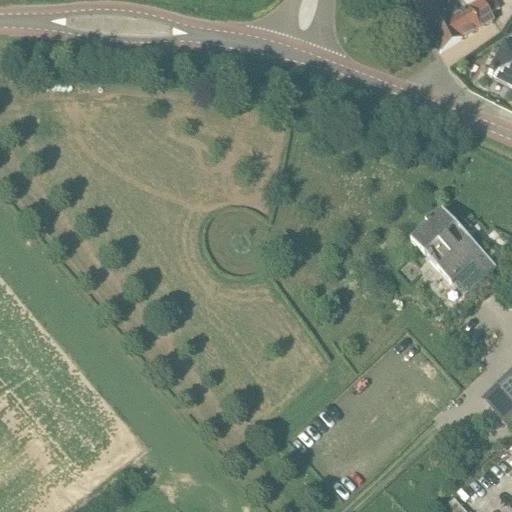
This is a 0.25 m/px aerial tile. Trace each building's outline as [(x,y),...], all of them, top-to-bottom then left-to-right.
[(411,0),(416,10),(434,0),(443,0),(445,3),(450,1),(449,0),(411,0)] [(443,0),(434,0),(416,10),(440,55),(442,54),(447,50),(461,42),(462,44),(494,24),(490,16),(500,10),(493,0),(487,0),(481,4),(480,2),(458,15),(450,1),(445,3),(443,0)] [(511,46),(505,44),(489,77),(511,89),(511,46)] [(423,232),(411,243),(451,285),(472,265),(486,279),(496,269),(443,213),(423,232)] [(511,375),(483,403),(503,424),(511,415),(511,375)] [(440,511),(467,511),(456,499),(440,511)]
